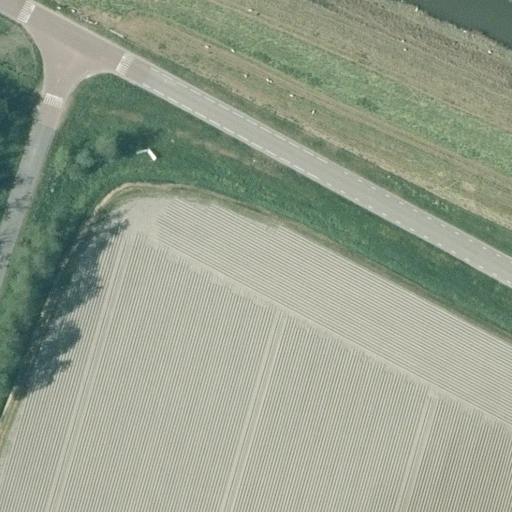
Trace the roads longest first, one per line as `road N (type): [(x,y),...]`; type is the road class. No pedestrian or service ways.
road 1 (unclassified): [(511,274),(70,36)]
road 2 (unclassified): [(0,255),(70,36)]
